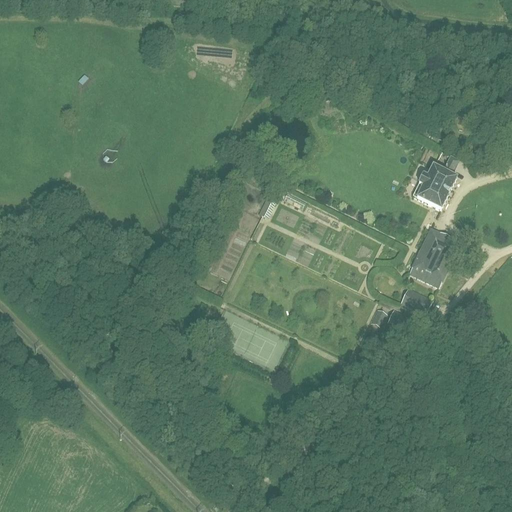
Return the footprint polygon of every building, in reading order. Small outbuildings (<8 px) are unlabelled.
[(417,200),(441,212),(457,181),(451,178),(459,163),(451,158),(443,174),(433,169),(427,180),(423,178),(418,186),(423,188),(417,200)] [(430,232),(409,276),(439,290),(460,246),(430,232)] [(369,257),(371,250),(366,248),(363,255),(369,257)] [(433,303),(409,290),(400,307),(424,320),(433,303)] [(418,324),(394,312),(388,325),(412,337),(418,324)] [(378,313),(372,325),(380,329),(386,317),(378,313)]
